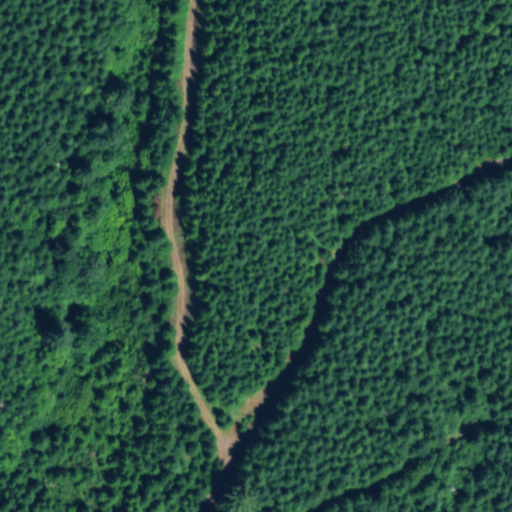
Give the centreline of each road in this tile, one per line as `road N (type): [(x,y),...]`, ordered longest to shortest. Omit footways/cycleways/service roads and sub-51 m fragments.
road 1 (residential): [(215,511),(240,483),(246,435),(306,376),(365,280),(511,142)]
road 2 (residential): [(246,435),(217,417),(157,214),(185,0)]
